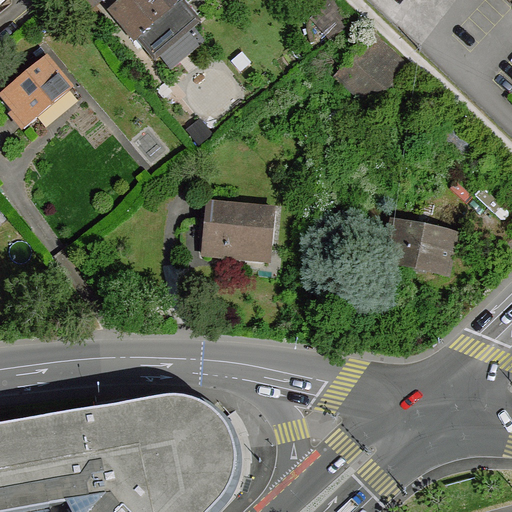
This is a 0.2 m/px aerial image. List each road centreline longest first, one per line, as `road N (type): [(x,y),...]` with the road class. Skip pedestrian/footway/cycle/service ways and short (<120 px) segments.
road 1 (tertiary): [(0,370),(117,358),(224,364)]
road 2 (tertiary): [(224,364),(441,407)]
road 3 (secondary): [(441,407),(356,437),(290,492)]
road 4 (tertiary): [(224,364),(257,381),(292,432),(290,492)]
road 5 (secondary): [(350,511),(441,407)]
